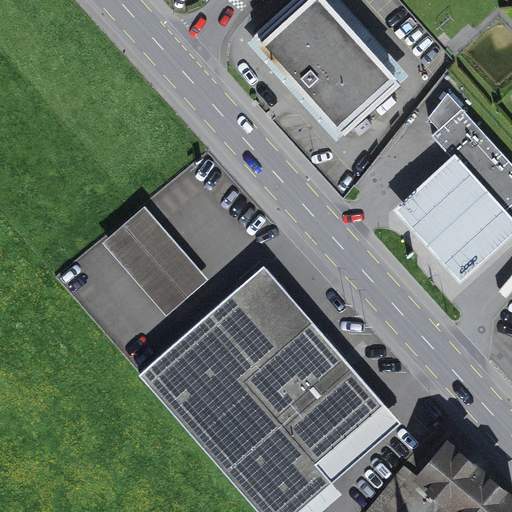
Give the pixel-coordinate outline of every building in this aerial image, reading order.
[(324,0),(293,0),(255,35),(345,135),(401,84),(324,0)] [(433,135),(452,156),(511,222),(511,163),(449,93),(430,118),(440,129),(433,135)] [(478,266),(511,235),(511,222),(452,156),(411,194),(394,209),(460,282),(478,266)] [(101,239),(166,313),(208,276),(144,203),(101,239)] [(239,288),(140,373),(260,511),(297,511),(333,482),(316,462),(384,404),(312,321),(287,343),(239,288)] [(418,476),(452,505),(482,472),(447,442),(418,476)] [(403,467),(364,511),(398,511),(423,484),(403,467)] [(505,511),(511,504),(511,497),(482,472),(452,505),(457,509),(453,511),(505,511)]
